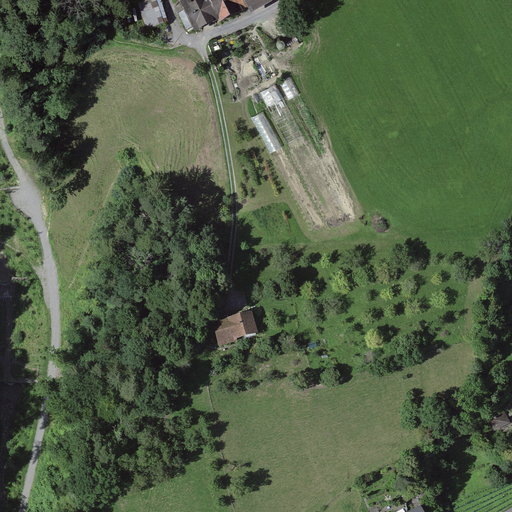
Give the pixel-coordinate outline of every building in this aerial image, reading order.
[(148,30),(169,23),(160,0),(154,0),(139,5),(148,30)] [(248,9),(242,0),(186,0),(183,2),(187,10),(180,14),(190,32),(197,28),(200,33),(217,23),(215,20),(222,17),(225,22),(248,9)] [(242,0),(248,9),(250,13),(274,0),(242,0)] [(361,210),(290,77),(279,83),(350,215),(361,210)] [(346,217),(275,85),(259,93),(331,226),(346,217)] [(323,226),(263,112),(251,118),(311,232),(323,226)] [(254,314),(215,326),(221,347),(261,334),(254,314)]
